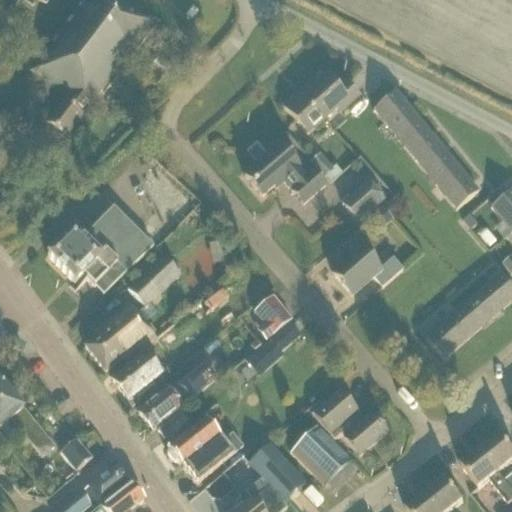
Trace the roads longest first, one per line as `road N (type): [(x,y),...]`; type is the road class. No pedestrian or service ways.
road 1 (residential): [(433,449),(169,134),(176,102),(237,44),(258,2)]
road 2 (residential): [(511,132),(258,2)]
road 3 (tertiary): [(168,511),(12,295)]
